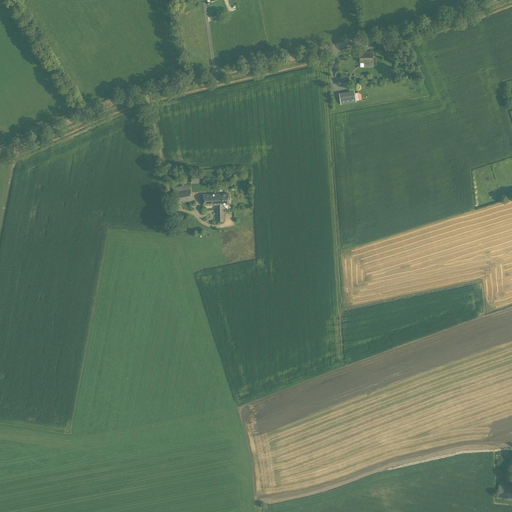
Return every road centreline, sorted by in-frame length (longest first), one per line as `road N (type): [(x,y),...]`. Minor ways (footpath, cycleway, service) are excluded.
road 1 (tertiary): [(0,153),(162,89),(499,0)]
road 2 (unknown): [(147,94),(171,199),(192,207)]
